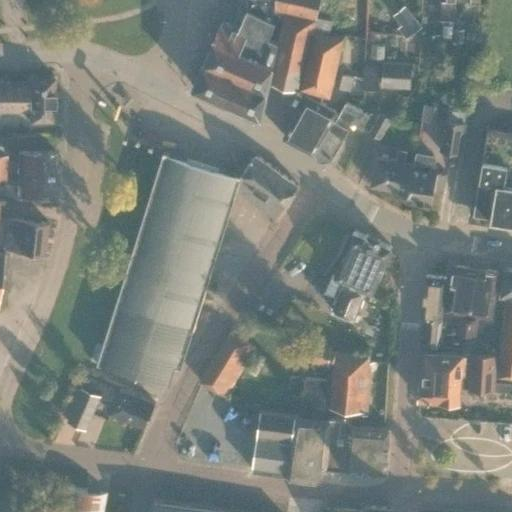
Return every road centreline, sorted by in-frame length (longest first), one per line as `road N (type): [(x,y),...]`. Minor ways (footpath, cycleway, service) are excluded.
road 1 (residential): [(0,401),(63,241),(84,53)]
road 2 (residential): [(151,466),(167,413),(321,178)]
road 3 (residential): [(399,489),(419,233)]
road 4 (residential): [(399,489),(151,466)]
road 5 (tertiary): [(321,178),(151,83)]
road 6 (residential): [(151,466),(0,439)]
